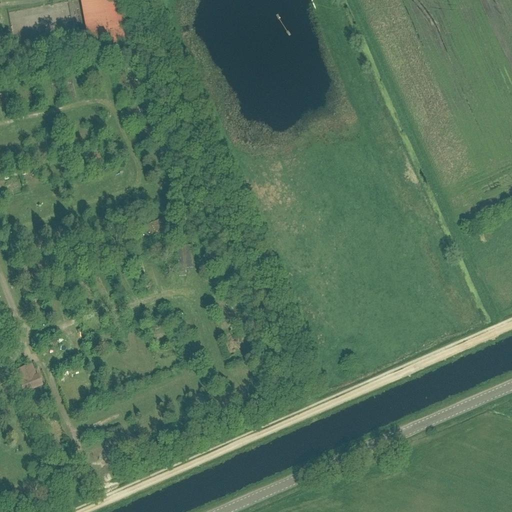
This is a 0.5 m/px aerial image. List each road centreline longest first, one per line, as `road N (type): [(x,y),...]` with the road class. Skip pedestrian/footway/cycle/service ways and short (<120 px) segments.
road 1 (track): [(87,511),(511,326)]
road 2 (tertiary): [(223,511),(511,388)]
